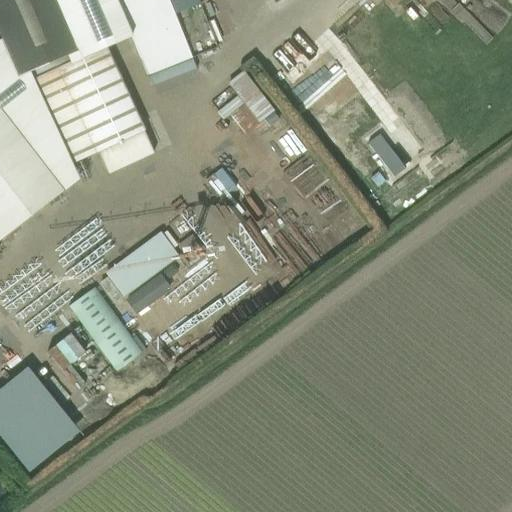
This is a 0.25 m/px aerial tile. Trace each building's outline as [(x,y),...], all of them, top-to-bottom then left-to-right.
[(0,0),(0,39),(17,78),(35,70),(78,52),(55,0),(0,0)] [(115,0),(146,77),(191,59),(173,14),(206,0),(115,0)] [(141,132),(142,131),(103,47),(25,84),(63,168),(96,153),(107,176),(152,155),(141,132)] [(333,80),(342,74),(328,53),(319,59),(333,80)] [(244,106),(259,125),(274,112),(243,73),(227,85),(244,106)] [(335,88),(314,102),(321,112),(342,98),(335,88)] [(0,238),(61,191),(0,112),(0,238)] [(170,235),(105,284),(124,309),(188,260),(170,235)] [(117,318),(109,325),(125,342),(133,335),(117,318)] [(128,346),(137,351),(141,342),(148,346),(159,326),(143,318),(128,346)] [(69,351),(101,391),(124,373),(96,338),(86,346),(82,341),(69,351)] [(1,399),(24,420),(39,404),(16,383),(1,399)]
